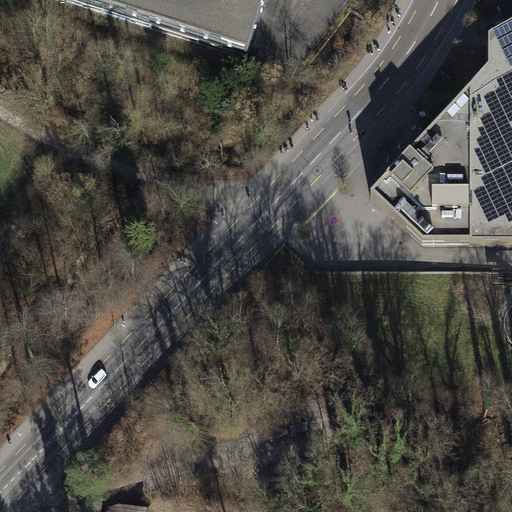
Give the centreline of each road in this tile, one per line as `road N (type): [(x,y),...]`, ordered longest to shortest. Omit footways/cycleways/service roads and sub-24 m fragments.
road 1 (secondary): [(438,0),(384,87),(0,500)]
road 2 (track): [(1,498),(96,500),(368,410)]
road 3 (track): [(270,208),(116,169),(0,111)]
